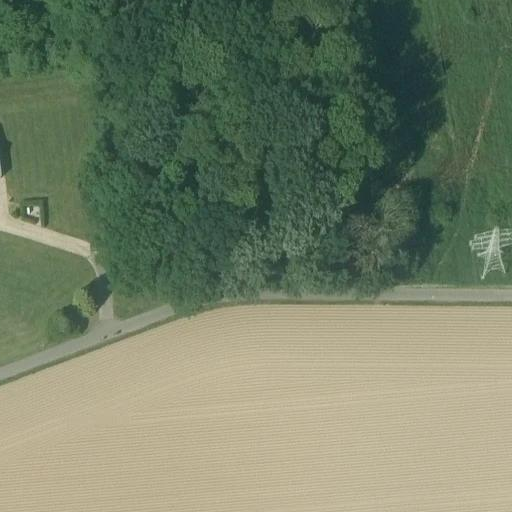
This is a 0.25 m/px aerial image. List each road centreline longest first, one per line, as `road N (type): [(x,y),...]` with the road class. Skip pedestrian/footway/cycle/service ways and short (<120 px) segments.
road 1 (unclassified): [(511,298),(216,295),(0,379)]
road 2 (track): [(113,334),(92,258),(0,222)]
